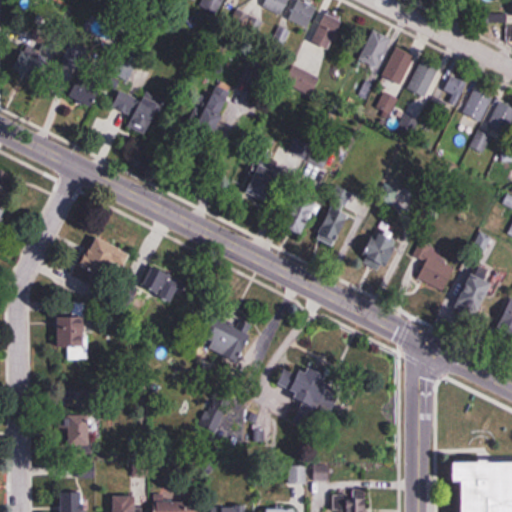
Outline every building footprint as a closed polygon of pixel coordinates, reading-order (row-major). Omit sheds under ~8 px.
[(202,0),(200,6),(217,15),(224,0),(202,0)] [(266,0),(263,6),(282,16),(290,0),(266,0)] [(298,0),(289,19),(308,29),(319,9),(302,0),(298,0)] [(347,19),(329,10),(313,42),(331,51),(347,19)] [(233,22),(255,30),(259,20),(236,12),(233,22)] [(359,60),(376,69),(392,39),(375,30),(359,60)] [(29,46),(16,70),(41,83),(58,51),(44,44),(40,52),(29,46)] [(401,85),(416,58),(397,48),(382,75),(401,85)] [(407,88),(425,97),(440,70),(423,60),(407,88)] [(313,97),(320,78),(292,67),(285,86),(313,97)] [(450,94),(447,104),(458,108),(467,81),(450,75),(444,92),(450,94)] [(91,78),(75,82),(79,100),(95,96),(91,78)] [(463,113),(482,122),(494,97),(475,88),(463,113)] [(113,109),(133,118),(129,128),(148,136),(161,107),(122,90),(113,109)] [(488,128),(507,136),(511,125),(511,107),(500,102),(488,128)] [(288,150),(322,168),(333,148),(299,130),(288,150)] [(318,205),(302,197),(287,228),(302,236),(318,205)] [(0,228),(9,211),(0,206),(0,228)] [(339,250),(355,217),(333,206),(316,238),(339,250)] [(391,268),(402,240),(375,230),(364,258),(391,268)] [(132,253),(98,235),(84,260),(118,279),(132,253)] [(445,292),(462,259),(423,240),(415,256),(427,261),(418,279),(445,292)] [(171,302),(183,278),(152,263),(140,286),(171,302)] [(494,281),(472,273),(460,308),(481,316),(494,281)] [(511,331),(511,301),(502,328),(511,331)] [(88,304),(73,304),(74,314),(61,314),(62,344),(68,344),(69,359),(90,358),(88,304)] [(253,330),(214,314),(201,345),(240,361),(253,330)] [(310,429),(321,404),(335,410),(342,393),(324,385),(326,379),(287,363),(277,387),(304,398),(294,422),(310,429)] [(197,422),(214,432),(234,399),(217,389),(197,422)] [(80,406),(81,394),(68,392),(67,404),(80,406)] [(91,445),(91,419),(65,419),(65,445),(91,445)] [(511,511),(511,464),(458,464),(458,481),(467,481),(466,511),(511,511)] [(285,483),(305,483),(305,466),(285,466),(285,483)] [(316,480),(329,480),(329,467),(316,467),(316,480)] [(61,511),(86,511),(87,490),(62,490),(61,511)] [(334,491),(333,511),(366,511),(367,491),(334,491)] [(115,495),(114,511),(140,511),(140,495),(115,495)]
